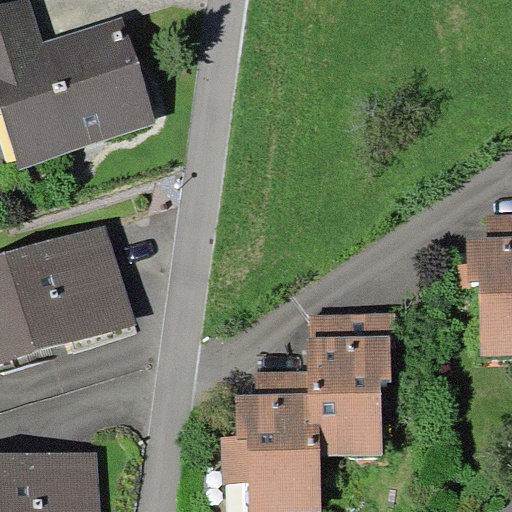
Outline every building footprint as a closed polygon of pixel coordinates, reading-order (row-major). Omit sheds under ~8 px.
[(34,161),(142,128),(113,36),(32,61),(17,14),(0,19),(0,93),(8,118),(19,114),(34,161)] [(0,364),(122,327),(94,240),(38,257),(40,262),(0,274),(0,364)] [(511,254),(466,255),(467,294),(477,294),(478,340),(504,339),(505,359),(511,359),(511,254)] [(391,346),(390,323),(359,324),(359,347),(391,346)] [(305,355),(306,411),(308,411),(310,461),(312,461),(348,460),(347,440),(373,439),(372,392),(382,392),(381,354),(305,355)] [(313,511),(312,461),(310,461),(308,411),(306,411),(234,412),(235,450),(223,451),(224,511),(313,511)] [(26,470),(0,471),(0,511),(87,511),(84,462),(26,465),(26,470)]
